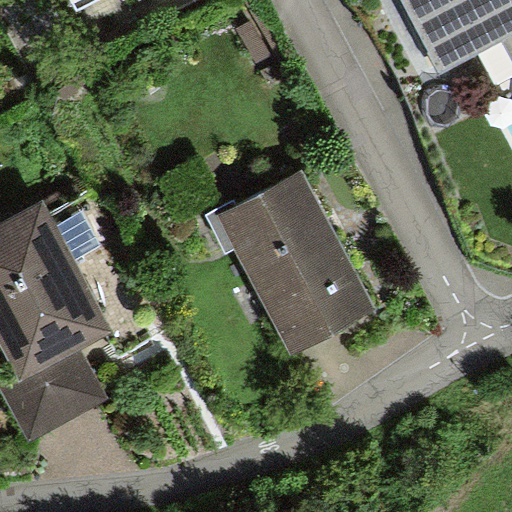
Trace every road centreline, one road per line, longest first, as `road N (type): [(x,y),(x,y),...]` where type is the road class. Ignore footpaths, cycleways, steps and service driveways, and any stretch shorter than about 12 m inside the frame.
road 1 (residential): [(467,333),(309,437),(174,484),(0,508)]
road 2 (residential): [(295,0),(467,333)]
